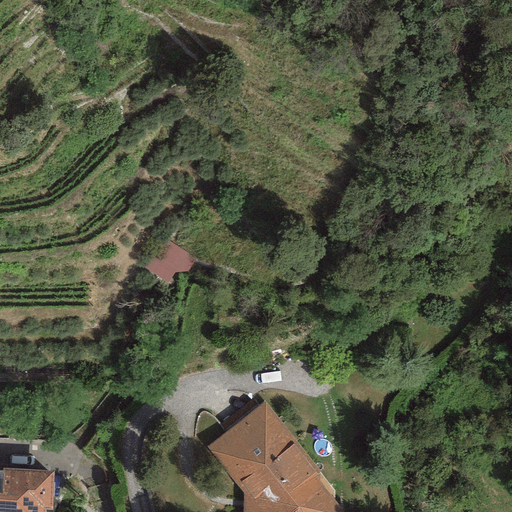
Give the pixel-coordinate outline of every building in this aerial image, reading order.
[(195,260),(162,237),(141,268),(167,286),(174,275),(186,274),(195,260)] [(2,412),(19,412),(19,399),(1,400),(2,412)] [(339,511),(311,476),(313,474),(264,407),(212,448),(247,492),(245,511),(339,511)] [(502,483),(511,482),(511,471),(507,467),(498,468),(494,477),(502,483)] [(2,473),(0,472),(0,511),(44,511),(45,509),(51,509),(53,471),(2,469),(2,473)]
